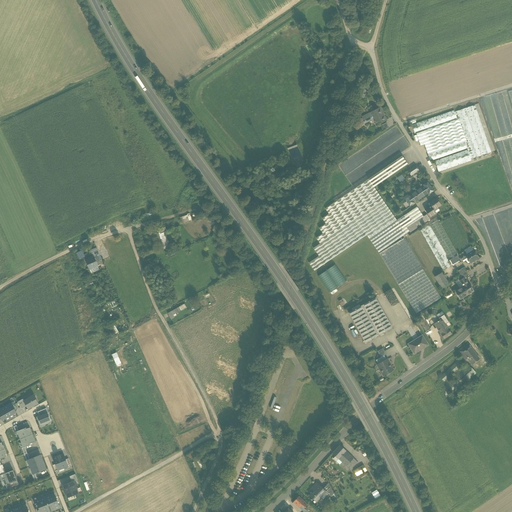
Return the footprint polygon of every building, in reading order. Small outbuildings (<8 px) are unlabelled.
[(475,105),(466,108),(482,155),(491,152),(475,105)] [(383,114),(380,108),(370,112),(371,115),(374,119),(376,125),(385,121),(382,115),(383,114)] [(481,156),(465,108),(456,111),(472,159),(481,156)] [(454,110),(411,125),(415,134),(416,134),(425,130),(457,119),(454,110)] [(371,115),(363,119),(365,124),(374,119),(371,115)] [(457,121),(426,132),(433,152),(464,141),(457,121)] [(425,130),(416,134),(420,146),(424,145),(428,155),(433,153),(434,153),(433,152),(426,132),(425,130)] [(465,142),(434,153),(433,153),(428,155),(430,161),(436,159),(467,149),(465,142)] [(467,150),(434,161),(438,172),(471,161),(467,150)] [(402,156),(368,179),(374,187),(407,164),(402,156)] [(415,166),(408,171),(411,176),(418,171),(415,166)] [(368,179),(325,209),(329,214),(322,218),(326,224),(319,228),(323,233),(316,238),(320,244),(313,248),(319,256),(309,263),(314,271),(367,235),(369,239),(396,220),(374,187),(368,179)] [(424,186),(409,196),(407,195),(405,196),(405,199),(409,206),(428,193),(429,194),(433,191),(427,182),(423,185),(424,186)] [(436,198),(429,203),(431,206),(424,210),(428,215),(431,213),(432,216),(436,213),(434,209),(441,205),(436,198)] [(396,220),(396,221),(400,226),(420,212),(417,207),(396,220)] [(420,212),(400,226),(406,234),(409,232),(406,228),(414,222),(423,216),(420,212)] [(194,213),(187,215),(187,216),(188,219),(189,221),(196,219),(195,216),(194,213)] [(423,216),(414,222),(418,228),(426,222),(423,217),(423,216)] [(396,220),(369,239),(378,253),(406,234),(400,226),(396,221),(396,220)] [(460,261),(437,220),(432,223),(429,225),(452,266),(460,261)] [(414,222),(406,228),(409,232),(410,233),(418,228),(414,222)] [(451,266),(428,226),(426,227),(420,230),(442,271),(451,266)] [(151,230),(145,232),(152,253),(158,251),(151,230)] [(144,232),(138,234),(145,256),(151,253),(144,232)] [(154,235),(153,235),(159,251),(168,248),(163,232),(159,233),(154,235)] [(404,238),(379,254),(398,284),(422,269),(404,238)] [(478,258),(474,250),(473,251),(471,247),(464,251),(465,252),(467,255),(465,256),(466,256),(466,257),(470,263),(478,258)] [(91,250),(94,257),(96,263),(100,261),(102,260),(97,248),(91,250)] [(465,252),(459,256),(462,260),(466,257),(466,256),(465,256),(467,255),(465,252)] [(94,257),(86,260),(90,270),(98,266),(96,263),(94,257)] [(335,264),(318,276),(329,293),(346,281),(335,264)] [(464,267),(457,271),(460,275),(466,271),(464,267)] [(460,275),(457,277),(459,281),(464,278),(468,275),(466,271),(460,275)] [(442,273),(435,277),(441,287),(448,283),(442,273)] [(464,278),(459,281),(462,286),(463,285),(464,286),(462,288),(462,287),(456,291),(460,299),(473,291),(468,284),(464,278)] [(375,298),(348,313),(365,343),(392,328),(375,298)] [(185,305),(168,314),(171,319),(174,317),(173,315),(186,308),(185,305)] [(444,314),(438,318),(440,321),(435,324),(442,336),(440,337),(442,340),(444,338),(444,339),(451,334),(445,324),(448,322),(444,314)] [(422,335),(418,338),(419,340),(409,346),(414,354),(428,345),(422,335)] [(468,344),(460,350),(467,358),(474,353),(468,344)] [(383,348),(377,351),(381,357),(384,356),(386,354),(383,348)] [(467,358),(460,350),(457,352),(464,361),(467,359),(467,358)] [(115,365),(120,364),(117,352),(112,354),(115,365)] [(474,353),(467,358),(467,359),(472,365),(479,359),(474,353)] [(381,357),(376,360),(378,364),(386,360),(384,356),(381,357)] [(102,357),(69,372),(116,480),(142,469),(140,463),(146,460),(130,423),(126,425),(122,417),(120,417),(119,416),(116,417),(110,403),(120,398),(102,357)] [(378,364),(377,365),(383,376),(393,370),(387,359),(386,360),(378,364)] [(459,359),(439,377),(444,382),(464,364),(459,359)] [(467,363),(442,385),(446,400),(477,373),(467,363)] [(33,395),(23,401),(28,409),(38,403),(33,395)] [(10,403),(3,407),(10,419),(14,417),(13,414),(16,413),(10,403)] [(10,419),(3,407),(0,408),(0,417),(2,421),(5,419),(6,422),(10,419)] [(129,411),(119,415),(119,416),(120,417),(122,417),(126,425),(130,423),(132,422),(129,414),(130,413),(129,411)] [(47,413),(37,417),(40,425),(51,421),(47,413)] [(24,429),(17,431),(20,439),(32,435),(30,428),(24,430),(24,429)] [(32,435),(20,439),(23,448),(30,445),(30,444),(35,442),(32,435)] [(346,451),(340,445),(333,453),(336,456),(338,459),(338,458),(345,451),(346,451)] [(345,451),(338,458),(340,460),(343,462),(346,466),(353,458),(345,451)] [(63,454),(53,458),(58,470),(68,466),(63,454)] [(40,455),(27,461),(30,467),(43,462),(40,455)] [(184,458),(173,464),(176,471),(177,471),(187,466),(184,458)] [(346,466),(350,469),(350,470),(357,462),(353,458),(346,466)] [(146,460),(140,463),(142,469),(149,466),(146,460)] [(43,462),(30,467),(32,475),(46,469),(43,462)] [(346,466),(343,462),(340,465),(347,472),(350,469),(346,466)] [(363,465),(354,470),(357,476),(366,471),(363,465)] [(169,468),(139,482),(139,484),(138,484),(139,485),(140,485),(140,486),(153,480),(154,480),(164,475),(165,474),(171,472),(171,471),(171,470),(170,471),(169,468)] [(13,470),(0,475),(2,480),(5,479),(7,484),(5,485),(7,489),(18,484),(13,470)] [(182,497),(171,472),(165,474),(176,499),(182,497)] [(180,511),(164,475),(154,480),(168,511),(180,511)] [(167,511),(153,480),(140,486),(152,511),(167,511)] [(67,498),(78,494),(73,481),(62,486),(67,498)] [(323,489),(317,483),(312,487),(315,490),(309,496),(316,502),(321,498),(320,497),(325,492),(326,492),(323,489)] [(334,493),(328,483),(323,489),(326,492),(325,492),(331,497),(334,493)] [(54,493),(34,501),(37,511),(38,511),(50,511),(52,511),(60,508),(54,493)] [(308,504),(299,496),(293,502),(299,508),(303,511),(306,510),(304,508),(308,504)]
